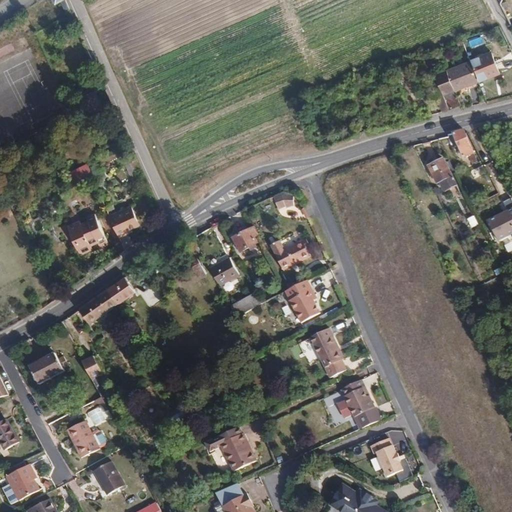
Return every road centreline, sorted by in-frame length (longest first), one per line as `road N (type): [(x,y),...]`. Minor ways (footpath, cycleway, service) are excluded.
road 1 (residential): [(453,511),(301,174)]
road 2 (unclassified): [(180,226),(72,0)]
road 3 (tertiary): [(180,226),(0,344)]
road 4 (tertiary): [(511,108),(346,154)]
road 5 (tertiary): [(189,220),(301,174)]
road 6 (tertiary): [(293,164),(230,185),(189,220)]
